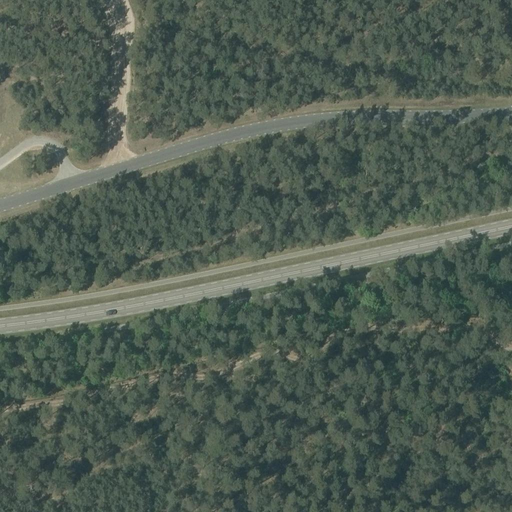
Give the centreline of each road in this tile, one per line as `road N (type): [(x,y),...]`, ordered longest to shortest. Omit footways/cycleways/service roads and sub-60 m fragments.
road 1 (track): [(511,351),(467,324),(424,316),(0,411)]
road 2 (primary): [(0,325),(148,303),(511,227)]
